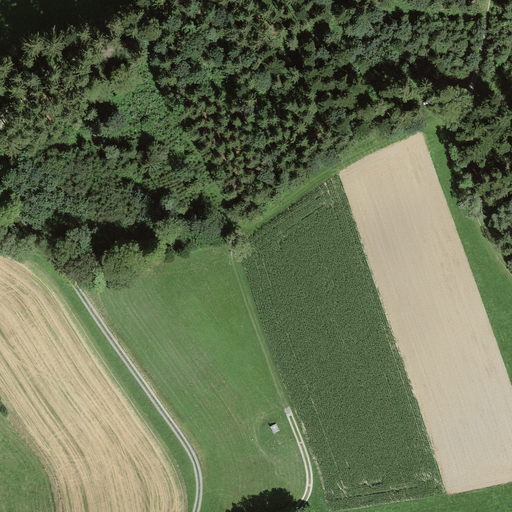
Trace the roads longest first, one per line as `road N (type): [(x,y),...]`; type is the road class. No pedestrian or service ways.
road 1 (track): [(196,511),(198,471),(183,439),(0,178)]
road 2 (track): [(0,125),(129,0)]
